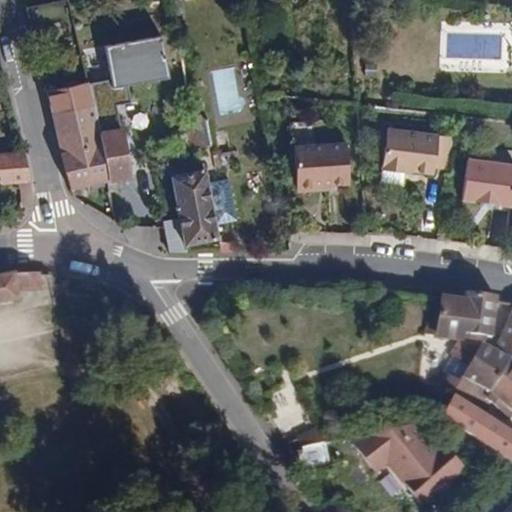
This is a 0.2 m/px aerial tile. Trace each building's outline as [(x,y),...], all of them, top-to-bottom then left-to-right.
[(75,25),(69,0),(54,0),(27,7),(32,27),(61,20),(63,27),(75,25)] [(169,34),(114,45),(122,87),(177,75),(169,34)] [(88,80),(47,90),(63,155),(102,146),(88,80)] [(193,121),(179,125),(185,151),(199,148),(193,121)] [(345,125),(293,128),(295,168),(302,175),(313,174),(317,170),(347,168),(345,125)] [(127,126),(105,131),(108,146),(102,146),(110,180),(140,173),(127,126)] [(403,176),(405,172),(432,176),(438,134),(387,126),(379,172),(403,176)] [(110,180),(102,146),(63,155),(70,189),(110,180)] [(0,183),(19,182),(28,182),(25,151),(22,151),(0,152),(0,183)] [(511,164),(465,158),(460,196),(508,203),(511,164)] [(165,227),(169,247),(218,237),(204,169),(171,176),(180,217),(164,220),(165,227)] [(39,293),(38,273),(12,275),(0,277),(0,304),(17,301),(17,293),(39,293)] [(463,301),(440,299),(438,317),(437,336),(459,340),(450,356),(451,357),(442,373),(447,375),(438,389),(451,395),(462,377),(491,393),(510,359),(511,355),(511,314),(494,349),(482,342),(482,334),(492,335),(496,301),(496,296),(464,292),(463,301)] [(437,336),(438,317),(428,317),(426,335),(437,336)] [(491,393),(511,411),(511,360),(510,359),(491,393)] [(454,397),(480,413),(491,393),(462,377),(451,395),(454,397)] [(480,413),(511,433),(511,411),(491,393),(480,413)] [(454,397),(443,417),(510,461),(511,458),(511,433),(480,413),(454,397)] [(415,422),(379,431),(369,434),(359,448),(376,475),(389,463),(414,496),(419,491),(427,502),(441,490),(449,483),(465,469),(441,447),(436,452),(415,422)] [(325,444),(301,449),(299,450),(304,471),(329,465),(325,444)] [(454,487),(449,483),(441,490),(444,495),(454,487)] [(419,491),(414,496),(422,507),(427,502),(419,491)]
